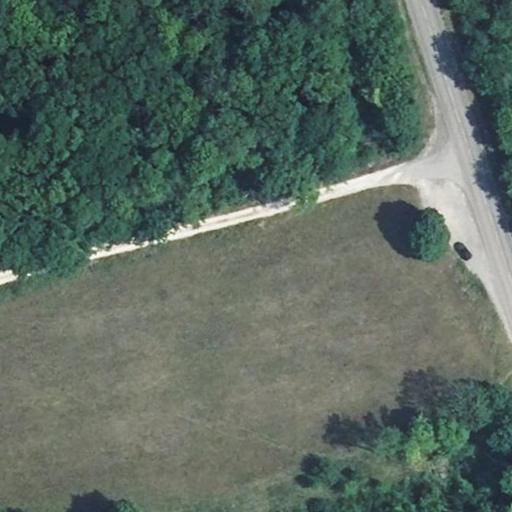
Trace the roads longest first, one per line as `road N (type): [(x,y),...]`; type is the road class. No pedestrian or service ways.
road 1 (track): [(0,284),(353,187),(477,182)]
road 2 (unclassified): [(418,0),(511,286)]
